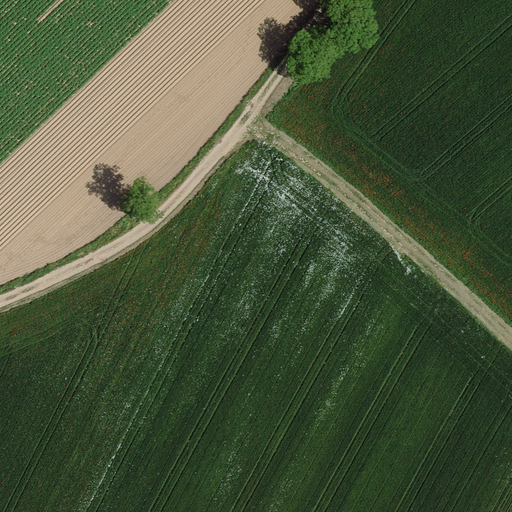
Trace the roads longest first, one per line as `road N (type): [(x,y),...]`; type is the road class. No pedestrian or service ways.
road 1 (track): [(0,302),(125,243),(166,210),(243,125),(336,0)]
road 2 (track): [(243,125),(339,184),(511,340)]
